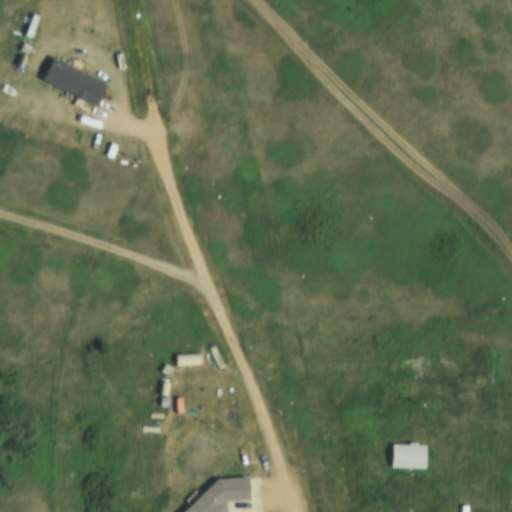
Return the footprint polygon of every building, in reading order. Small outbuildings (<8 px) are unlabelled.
[(48,60),(99,88),(93,100),(41,72),(48,60)] [(172,349),(196,348),(197,360),(172,361),(172,349)] [(428,384),(384,384),(384,394),(428,394),(428,384)] [(415,441),(422,441),(422,464),(388,463),(389,440),(406,440),(406,438),(415,438),(415,441)] [(218,446),(225,446),(226,469),(187,470),(187,447),(210,446),(210,443),(218,443),(218,446)] [(176,511),(207,481),(224,498),(209,511),(176,511)] [(465,502),(464,511),(456,511),(457,501),(465,502)]
